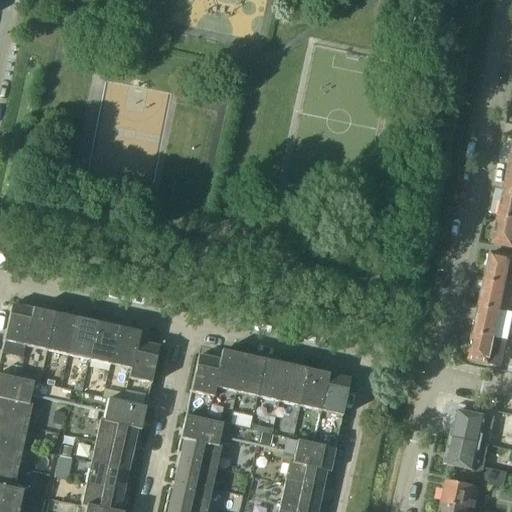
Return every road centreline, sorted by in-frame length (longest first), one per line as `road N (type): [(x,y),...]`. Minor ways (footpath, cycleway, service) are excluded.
road 1 (residential): [(431,375),(511,0)]
road 2 (residential): [(336,511),(366,363),(183,324)]
road 3 (residential): [(144,511),(183,324)]
road 4 (residential): [(183,324),(0,283)]
road 5 (residential): [(401,511),(431,375)]
